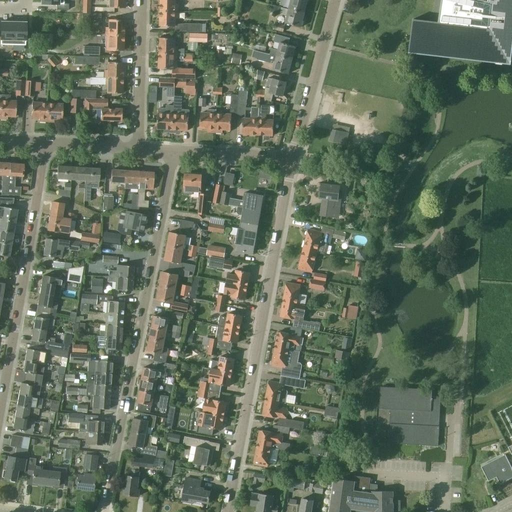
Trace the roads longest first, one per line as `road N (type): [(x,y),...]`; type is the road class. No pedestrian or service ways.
road 1 (residential): [(104,511),(174,151)]
road 2 (residential): [(227,511),(292,160)]
road 3 (residential): [(0,415),(45,144)]
road 4 (residential): [(292,160),(334,0)]
road 5 (residential): [(138,149),(141,0)]
